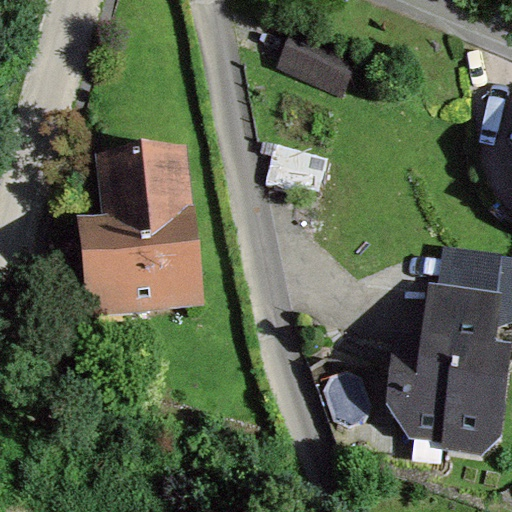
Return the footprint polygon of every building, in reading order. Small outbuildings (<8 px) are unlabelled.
[(359,57),(298,34),(286,64),(347,87),(359,57)] [(131,292),(132,310),(198,305),(189,155),(108,160),(112,223),(90,224),(92,246),(95,295),(131,292)] [(437,290),(430,352),(497,359),(504,297),(437,290)] [(96,312),(132,310),(131,292),(95,295),(96,312)] [(418,367),(418,350),(406,349),(403,359),(401,366),(418,367)] [(430,352),(418,350),(418,367),(401,366),(394,412),(438,416),(454,436),(489,439),(505,442),(511,376),(511,360),(497,359),(430,352)] [(438,416),(394,412),(417,442),(454,444),(454,436),(438,416)] [(454,436),(454,444),(453,452),(488,455),(489,439),(454,436)]
